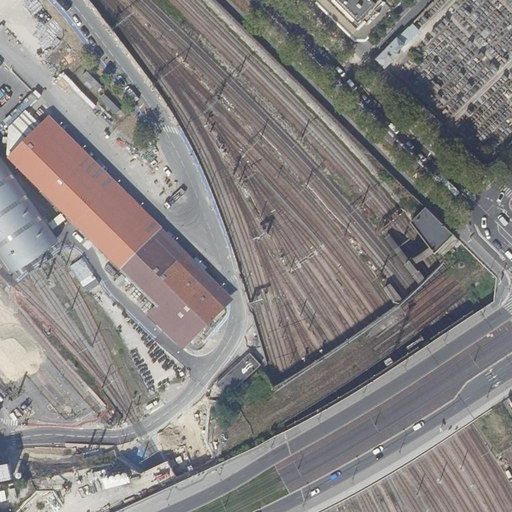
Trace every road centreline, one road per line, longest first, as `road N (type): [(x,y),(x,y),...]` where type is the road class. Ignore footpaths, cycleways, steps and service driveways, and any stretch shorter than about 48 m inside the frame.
road 1 (primary): [(511,308),(380,395),(174,511)]
road 2 (primary): [(269,511),(390,447),(511,365)]
road 3 (secondary): [(348,78),(480,209)]
